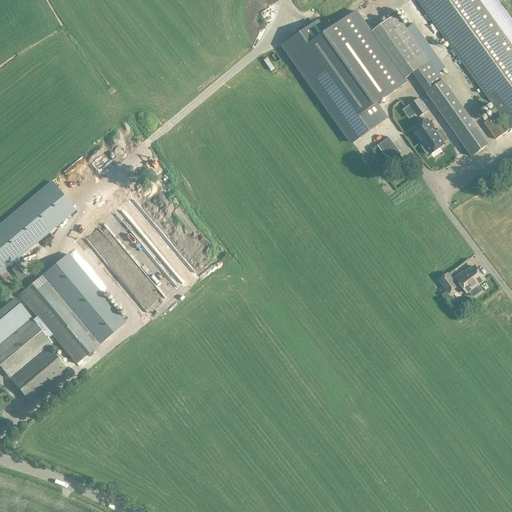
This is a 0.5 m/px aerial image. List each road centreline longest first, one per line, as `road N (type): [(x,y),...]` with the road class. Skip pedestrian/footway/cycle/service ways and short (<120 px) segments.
road 1 (track): [(0,303),(51,259),(59,231),(142,147),(258,50),(287,19),(292,0)]
road 2 (unclassified): [(126,511),(0,458)]
